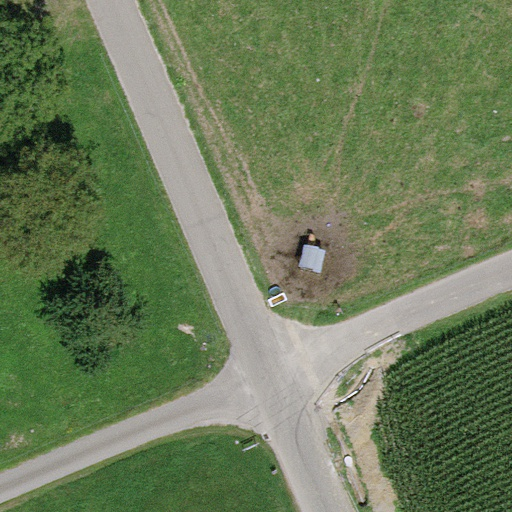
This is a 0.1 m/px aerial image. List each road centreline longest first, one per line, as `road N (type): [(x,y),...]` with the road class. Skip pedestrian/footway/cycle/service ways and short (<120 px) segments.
road 1 (unclassified): [(271,375),(111,0)]
road 2 (unknown): [(191,186),(511,22)]
road 3 (unclassified): [(271,375),(0,494)]
road 4 (unclassified): [(511,272),(271,375)]
road 5 (unclassified): [(329,511),(271,375)]
